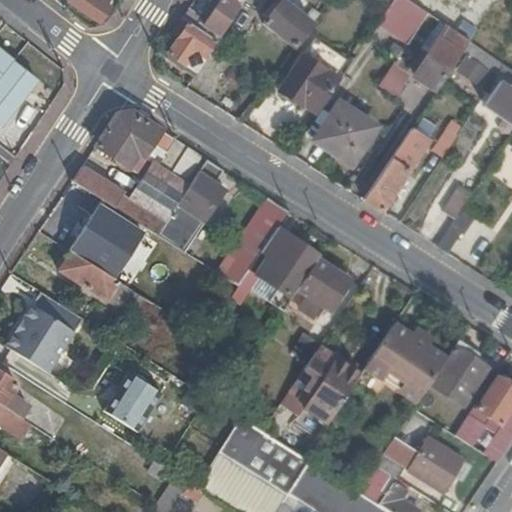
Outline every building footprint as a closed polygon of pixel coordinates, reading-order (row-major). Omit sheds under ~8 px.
[(105,0),(67,0),(64,4),(95,25),(104,10),(101,8),(105,0)] [(224,0),(221,0),(203,28),(208,31),(219,39),(239,11),(231,4),(224,0)] [(265,0),(246,0),(243,5),(256,14),(265,0)] [(411,7),(401,0),(393,0),(390,5),(405,15),(407,13),(411,7)] [(282,4),(264,27),(293,51),(312,27),(282,4)] [(405,15),(390,5),(376,26),(392,36),(405,15)] [(411,7),(407,13),(420,21),(441,36),(445,29),(411,7)] [(407,13),(405,15),(392,36),(405,45),(420,21),(407,13)] [(197,55),(185,70),(194,76),(215,45),(204,37),(187,25),(167,56),(181,67),(193,52),(197,55)] [(438,44),(414,79),(431,91),(455,57),(458,59),(462,53),(468,45),(445,29),(441,36),(442,36),(451,42),(446,49),(438,44)] [(208,31),(204,37),(215,45),(219,39),(208,31)] [(451,42),(442,36),(438,44),(446,49),(451,42)] [(299,108),(301,105),(316,115),(349,66),(311,42),(278,94),(299,108)] [(0,125),(39,75),(0,44),(0,125)] [(462,53),(467,56),(457,72),(488,92),(492,85),(503,68),(468,45),(462,53)] [(458,59),(455,57),(431,91),(435,93),(443,81),(458,59)] [(398,86),(403,77),(389,68),(376,89),(396,101),(403,90),(398,86)] [(498,89),(485,108),(511,126),(511,73),(503,68),(492,85),(498,89)] [(354,108),(350,114),(335,105),(313,140),(348,163),(370,129),(360,122),(364,114),(354,108)] [(141,163),(120,196),(78,170),(68,186),(86,197),(107,211),(153,240),(184,191),(180,187),(198,160),(128,116),(112,119),(91,151),(125,172),(134,159),(141,163)] [(420,118),(414,132),(431,140),(438,127),(420,118)] [(430,151),(443,159),(463,128),(451,120),(430,151)] [(429,143),(410,130),(362,201),(381,214),(429,143)] [(202,163),(184,191),(153,240),(184,259),(194,243),(173,231),(176,226),(196,238),(203,226),(210,230),(215,220),(210,216),(214,211),(210,209),(220,193),(209,186),(217,173),(202,163)] [(468,201),(456,193),(442,214),(454,222),(462,211),(468,201)] [(77,212),(90,220),(67,255),(98,275),(104,265),(120,240),(127,244),(133,234),(104,216),(107,211),(86,197),(77,212)] [(283,215),(262,202),(213,278),(235,291),(235,290),(242,279),(246,272),(273,231),(283,215)] [(462,211),(454,222),(436,249),(447,255),(460,235),(463,238),(475,220),(462,211)] [(316,258),(273,231),(246,272),(273,290),(265,304),(279,314),(288,301),(294,292),(314,261),(316,258)] [(53,274),(103,306),(105,303),(116,286),(111,282),(98,275),(67,255),(53,274)] [(347,284),(314,261),(294,292),(304,299),(299,307),(297,312),(310,320),(313,317),(318,308),(328,314),(347,284)] [(104,265),(98,275),(111,282),(117,273),(104,265)] [(111,282),(116,286),(128,293),(148,306),(153,296),(117,273),(111,282)] [(235,290),(235,291),(229,300),(239,306),(252,285),(242,279),(235,290)] [(128,293),(116,286),(105,303),(117,311),(128,293)] [(37,294),(0,349),(43,376),(78,321),(37,294)] [(406,341),(389,328),(362,371),(413,407),(440,366),(423,354),(427,346),(411,334),(406,341)] [(318,347),(300,335),(287,355),(305,367),(310,359),(314,353),(317,348),(318,347)] [(431,385),(463,405),(483,372),(473,366),(476,361),(455,348),(431,385)] [(314,353),(310,359),(328,370),(332,364),(314,353)] [(310,401),(291,430),(314,444),(357,379),(332,364),(328,370),(310,359),(305,367),(290,389),(310,401)] [(0,411),(17,422),(25,409),(6,397),(17,378),(0,367),(0,411)] [(159,398),(125,376),(116,390),(119,392),(114,401),(111,399),(101,414),(135,436),(159,398)] [(511,407),(511,393),(491,380),(452,441),(461,447),(474,428),(491,439),(486,448),(500,456),(511,437),(511,407),(511,408),(511,407)] [(0,433),(1,434),(15,442),(25,427),(17,422),(0,411),(0,433)] [(259,436),(236,421),(193,489),(229,511),(275,511),(283,499),(305,465),(301,463),(259,436)] [(382,455),(393,462),(385,475),(395,481),(402,468),(408,472),(407,473),(439,494),(458,462),(428,442),(418,457),(391,440),(382,455)] [(0,482),(13,464),(0,455),(0,482)] [(393,462),(382,455),(374,467),(384,474),(385,475),(393,462)] [(148,474),(161,482),(168,472),(154,464),(148,474)] [(303,511),(379,511),(374,508),(366,503),(355,496),(305,465),(283,499),(297,508),(303,511)] [(384,474),(374,467),(355,496),(366,503),(384,474)] [(188,485),(176,477),(155,509),(158,511),(169,511),(187,486),(188,485)] [(402,493),(389,485),(374,508),(379,511),(411,511),(397,502),(402,493)] [(283,499),(275,511),(294,511),(297,508),(283,499)]
